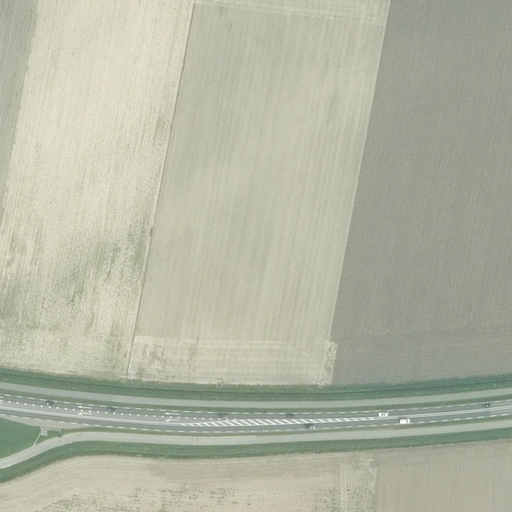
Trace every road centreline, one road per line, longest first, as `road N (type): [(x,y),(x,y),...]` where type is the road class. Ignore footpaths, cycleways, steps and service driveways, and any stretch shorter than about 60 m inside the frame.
road 1 (unclassified): [(511,424),(389,436),(94,437),(0,466)]
road 2 (unclassified): [(0,384),(175,404),(335,405),(511,391)]
road 3 (primary): [(0,403),(248,423),(511,407)]
